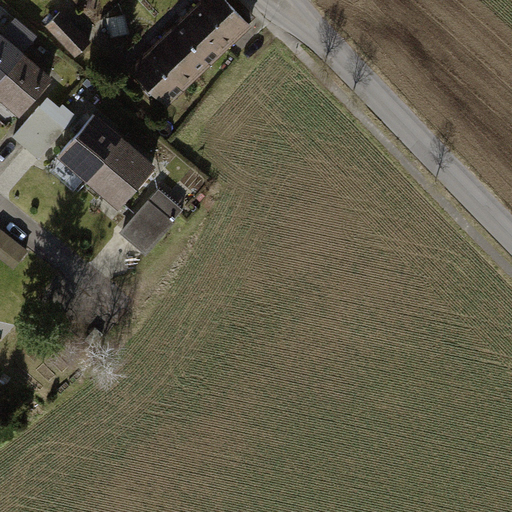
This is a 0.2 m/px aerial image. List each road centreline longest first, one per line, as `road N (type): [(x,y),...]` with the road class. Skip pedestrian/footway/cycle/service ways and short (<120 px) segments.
road 1 (secondary): [(277,0),(511,231)]
road 2 (residential): [(120,302),(0,202)]
